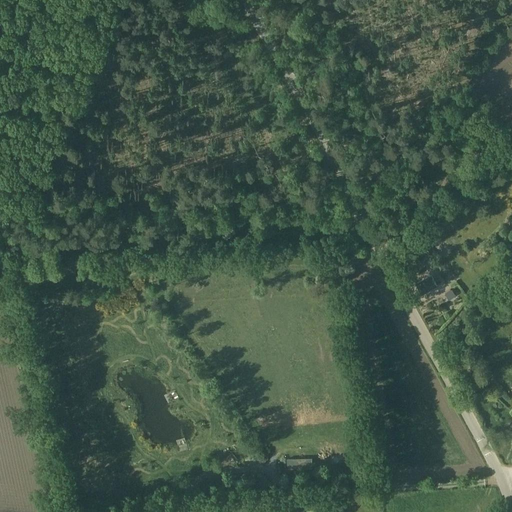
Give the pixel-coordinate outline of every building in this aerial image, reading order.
[(430,244),(423,248),(428,256),(435,251),(430,244)] [(431,276),(416,283),(422,294),(437,286),(431,276)] [(452,290),(445,295),(449,300),(456,295),(452,290)] [(126,302),(123,311),(142,316),(144,307),(126,302)] [(86,319),(116,317),(115,310),(105,310),(105,314),(95,315),(94,309),(85,310),(86,319)] [(64,319),(65,325),(84,322),(83,316),(64,319)] [(234,325),(230,327),(234,335),(238,333),(234,325)] [(171,364),(176,361),(167,345),(170,343),(164,334),(160,337),(155,328),(150,331),(163,353),(164,352),(171,364)] [(106,358),(109,350),(102,348),(99,356),(106,358)] [(472,356),(468,349),(463,352),(467,358),(472,356)] [(252,352),(245,356),(250,365),(258,361),(252,352)] [(177,374),(185,369),(179,361),(172,366),(177,374)] [(58,377),(67,376),(66,368),(58,368),(58,377)] [(61,391),(65,390),(75,437),(78,436),(80,442),(82,441),(69,377),(59,379),(61,391)] [(211,405),(205,395),(200,397),(195,387),(191,389),(210,425),(217,421),(209,406),(211,405)] [(323,428),(313,428),(312,438),(323,438),(323,428)]
